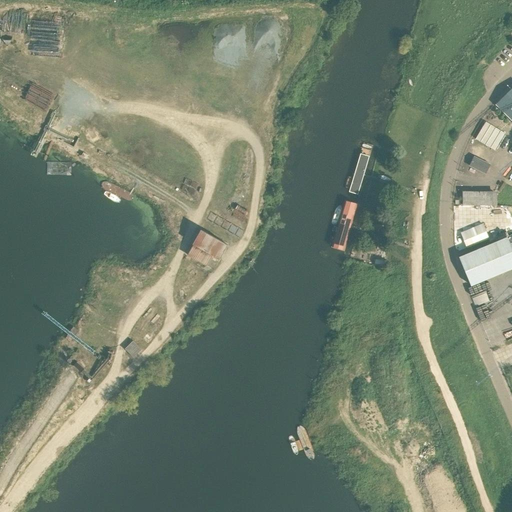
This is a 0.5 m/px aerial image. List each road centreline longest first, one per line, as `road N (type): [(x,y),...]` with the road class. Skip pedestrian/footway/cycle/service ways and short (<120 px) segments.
road 1 (unclassified): [(511,411),(455,276),(444,227),(461,146),(484,100),(511,71)]
road 2 (unclassified): [(491,511),(427,356),(418,314),(415,227),(426,164)]
